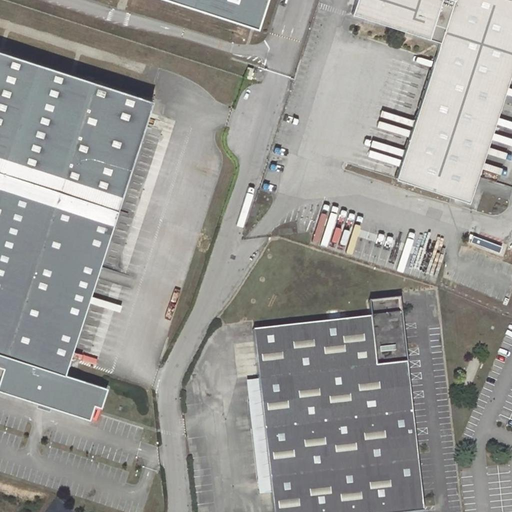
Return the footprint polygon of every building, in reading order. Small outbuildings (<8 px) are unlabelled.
[(166,0),(257,30),(258,27),(266,0),(166,0)] [(355,0),(354,5),(360,17),(439,43),(453,0),(452,0),(355,0)] [(511,0),(452,0),(453,0),(439,43),(395,179),(468,203),(511,67),(511,0)] [(360,17),(354,5),(351,14),(360,17)] [(0,353),(63,374),(152,100),(0,51),(0,353)] [(248,67),(244,77),(253,69),(248,67)] [(132,285),(134,276),(101,269),(99,279),(132,285)] [(422,511),(399,298),(368,301),(369,317),(251,329),(259,401),(247,402),(250,429),(262,428),(268,478),(256,480),(257,495),(270,494),(271,511),(422,511)] [(63,374),(0,353),(0,390),(88,420),(93,405),(100,407),(107,388),(63,374)] [(262,428),(250,429),(256,480),(268,478),(262,428)]
